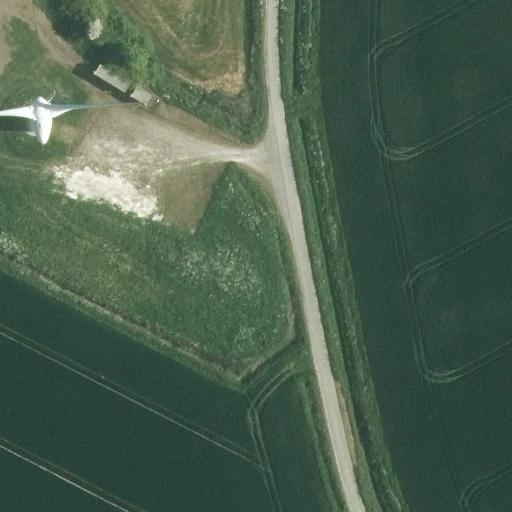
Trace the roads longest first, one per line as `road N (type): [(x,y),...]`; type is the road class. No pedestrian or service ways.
road 1 (unclassified): [(364,511),(338,431),(287,173),(267,0)]
road 2 (track): [(20,14),(287,173)]
